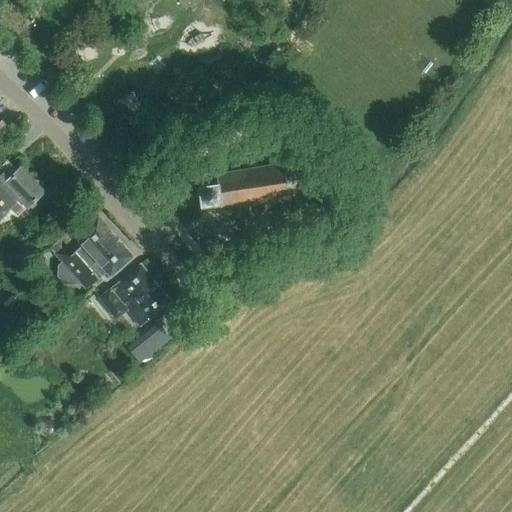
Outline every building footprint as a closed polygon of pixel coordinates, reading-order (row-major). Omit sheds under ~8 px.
[(0,138),(11,128),(0,117),(0,138)] [(281,162),(278,162),(216,173),(217,181),(199,183),(202,203),(220,200),(221,208),(286,198),(288,197),(290,196),(293,194),(294,193),(295,192),(296,190),(298,188),(299,186),(299,183),(299,181),(299,179),(299,177),(298,174),(297,172),(296,170),(295,168),(294,167),(293,166),(291,165),(288,163),(286,163),(283,162),(281,162)] [(0,217),(10,208),(8,206),(18,196),(28,206),(44,190),(21,166),(12,174),(7,169),(0,175),(0,217)] [(352,214),(368,209),(364,198),(348,204),(352,214)] [(134,255),(98,215),(91,221),(86,215),(50,247),(62,261),(58,264),(57,275),(64,284),(74,284),(79,280),(86,288),(106,271),(111,275),(134,255)] [(171,301),(149,273),(141,263),(110,288),(99,297),(116,318),(127,309),(140,325),(171,301)] [(155,350),(147,340),(134,349),(142,360),(155,350)]
